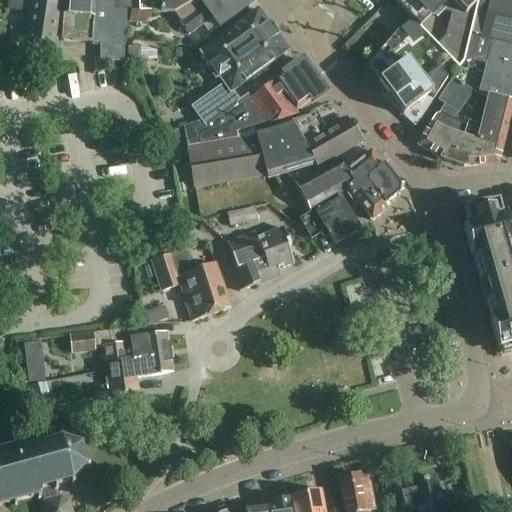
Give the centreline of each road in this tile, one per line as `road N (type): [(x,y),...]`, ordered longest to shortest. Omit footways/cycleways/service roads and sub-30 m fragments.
road 1 (residential): [(144,511),(287,454),(416,421)]
road 2 (residential): [(434,199),(310,32)]
road 3 (residential): [(218,349),(235,321),(333,260),(367,251)]
road 4 (residential): [(473,405),(476,368),(441,232)]
road 5 (residential): [(416,421),(367,251)]
